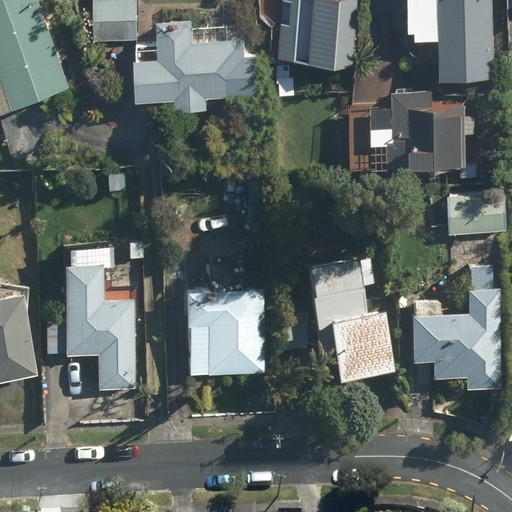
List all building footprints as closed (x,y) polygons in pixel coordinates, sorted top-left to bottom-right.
[(37,0),(0,0),(0,108),(67,86),(37,0)] [(135,0),(91,0),(92,39),(137,37),(135,0)] [(357,0),(279,0),(274,54),(326,59),(351,62),(357,0)] [(492,75),(489,0),(404,0),(405,28),(410,28),(411,37),(435,36),(436,76),(492,75)] [(155,56),(128,57),(130,97),(171,95),(171,106),(204,105),(204,94),(255,92),(254,53),(242,53),(241,38),(190,40),(190,17),(154,18),(155,56)] [(292,63),(275,63),(275,95),(293,94),(292,63)] [(382,140),(382,163),(408,163),(408,160),(457,159),(457,118),(463,118),(463,101),(430,102),(430,87),(388,87),(389,102),(366,102),(366,140),(382,140)] [(506,190),(446,191),(446,233),(508,229),(506,190)] [(130,386),(125,336),(134,335),(129,283),(103,283),(102,262),(100,238),(54,241),(55,258),(49,259),(55,320),(40,321),(42,353),(74,352),(93,370),(93,388),(130,386)] [(238,252),(202,252),(202,285),(176,287),(179,373),(258,370),(254,283),(238,284),(238,252)] [(312,351),(319,350),(324,375),(385,365),(373,303),(358,306),(353,281),(351,281),(345,252),(296,260),(302,290),(300,291),(312,351)] [(422,376),(458,375),(458,385),(496,385),(492,284),(489,283),(489,263),(464,263),(464,284),(456,284),(457,309),(399,311),(400,356),(422,356),(422,376)] [(0,379),(31,373),(19,318),(12,289),(0,290),(0,379)] [(303,310),(274,309),(274,347),(302,347),(303,310)]
